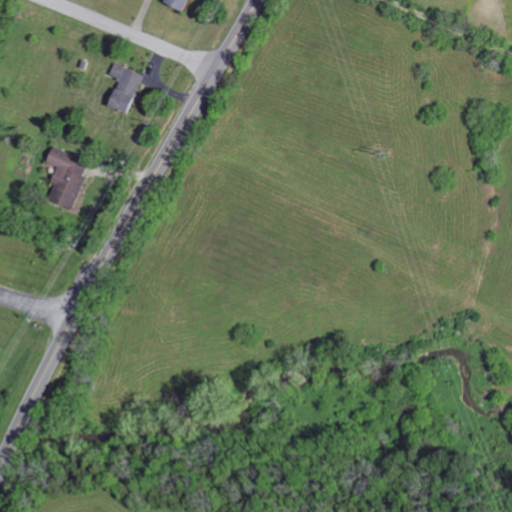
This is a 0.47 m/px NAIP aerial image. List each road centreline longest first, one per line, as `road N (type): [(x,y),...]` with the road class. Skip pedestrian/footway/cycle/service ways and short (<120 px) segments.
road 1 (primary): [(0,476),(75,319),(259,0)]
road 2 (residential): [(217,71),(49,0)]
